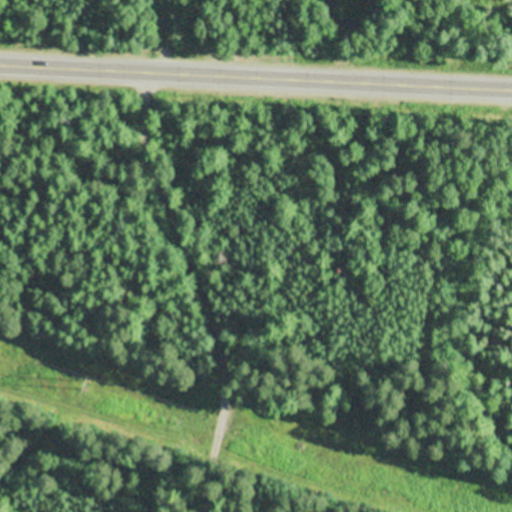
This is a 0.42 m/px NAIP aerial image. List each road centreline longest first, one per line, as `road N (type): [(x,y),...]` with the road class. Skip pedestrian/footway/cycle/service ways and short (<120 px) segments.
road 1 (tertiary): [(511,90),(0,62)]
road 2 (residential): [(135,69),(158,199),(229,391),(216,511)]
